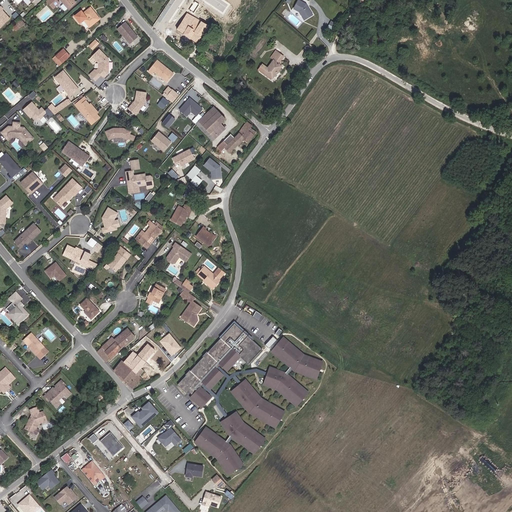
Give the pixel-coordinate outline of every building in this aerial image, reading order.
[(58,0),(67,10),(75,4),(71,0),(58,0)] [(313,15),(306,4),(300,0),(297,0),(293,8),(298,11),(304,21),(313,15)] [(0,27),(10,18),(0,7),(0,27)] [(92,7),(85,12),(83,10),(77,16),(81,23),(85,20),(91,27),(101,19),(92,7)] [(193,14),(189,12),(177,30),(198,43),(210,25),(193,14)] [(139,37),(127,22),(119,29),(132,43),(139,37)] [(93,49),(98,43),(95,40),(89,46),(93,49)] [(65,50),(58,56),(64,63),(71,57),(65,50)] [(108,73),(109,71),(110,62),(108,61),(109,60),(101,51),(94,57),(100,64),(100,69),(98,71),(96,71),(91,76),(96,81),(102,76),(104,78),(109,74),(108,73)] [(260,68),(272,78),(282,65),(279,64),(284,57),(277,51),(272,57),(274,59),(268,68),(263,64),(260,68)] [(175,74),(162,64),(157,60),(148,72),(152,75),(154,71),(156,72),(169,82),(175,74)] [(282,65),(272,78),(274,78),(283,67),(282,65)] [(79,89),(63,71),(55,79),(71,97),(79,89)] [(137,115),(145,105),(147,93),(138,91),(136,101),(130,109),(137,115)] [(180,96),(173,91),(168,97),(175,102),(180,96)] [(169,101),(163,97),(157,105),(163,109),(169,101)] [(93,112),(88,106),(83,99),(74,106),(85,119),(88,117),(90,120),(97,114),(95,111),(93,112)] [(191,99),(181,111),(188,117),(192,113),(197,117),(203,110),(197,105),(196,105),(193,103),(194,102),(191,99)] [(49,113),(44,108),(42,110),(34,102),(26,110),(32,116),(33,115),(37,120),(42,120),(49,113)] [(215,106),(210,111),(201,121),(218,138),(227,128),(222,123),(226,118),(215,106)] [(169,129),(176,120),(170,116),(163,124),(169,129)] [(257,134),(252,131),(255,125),(248,121),(241,131),(236,137),(233,133),(219,146),(223,150),(228,147),(232,152),(246,139),(252,142),(257,134)] [(35,139),(26,127),(21,127),(22,123),(15,122),(15,127),(10,126),(3,132),(10,140),(14,137),(16,137),(16,134),(22,135),(27,141),(29,144),(35,139)] [(136,136),(132,134),(133,132),(126,129),(116,129),(109,132),(112,139),(119,136),(123,136),(130,139),(130,138),(135,140),(136,136)] [(169,138),(174,142),(178,136),(173,132),(169,138)] [(165,152),(172,143),(168,140),(167,140),(166,139),(160,133),(152,142),(165,152)] [(27,141),(22,135),(16,134),(16,137),(20,138),(27,145),(29,144),(27,141)] [(91,156),(71,141),(64,151),(84,166),(91,156)] [(191,151),(174,159),(177,165),(180,164),(182,167),(188,163),(189,163),(196,160),(191,151)] [(7,152),(0,158),(0,161),(13,177),(22,169),(7,152)] [(221,167),(211,159),(205,166),(213,172),(213,180),(219,179),(222,177),(221,167)] [(141,169),(139,161),(132,162),(133,171),(141,169)] [(66,178),(73,171),(66,165),(60,172),(66,178)] [(188,174),(194,179),(201,169),(195,165),(188,174)] [(149,185),(147,174),(135,176),(135,171),(128,172),(131,194),(141,192),(140,186),(149,185)] [(35,187),(43,180),(35,172),(23,183),(32,194),(37,189),(35,187)] [(37,189),(45,183),(43,180),(35,187),(37,189)] [(71,199),(76,194),(77,195),(81,191),(72,182),(56,198),(63,205),(70,198),(71,199)] [(151,192),(146,199),(150,201),(154,194),(151,192)] [(0,222),(7,223),(8,208),(14,202),(8,195),(0,201),(0,222)] [(189,218),(194,208),(187,205),(186,208),(181,205),(174,220),(183,225),(185,221),(187,222),(189,218)] [(120,220),(116,221),(116,219),(119,214),(111,208),(104,217),(107,227),(104,228),(105,232),(118,229),(117,227),(122,226),(120,220)] [(149,248),(164,230),(152,221),(149,225),(152,227),(147,233),(143,230),(137,239),(140,241),(149,248)] [(29,243),(43,230),(36,222),(16,241),(22,247),(28,242),(29,243)] [(209,228),(205,226),(198,235),(212,245),(218,237),(208,230),(209,228)] [(87,243),(99,252),(103,245),(92,237),(87,243)] [(180,256),(188,262),(194,254),(177,242),(174,246),(175,246),(168,256),(169,259),(173,262),(176,262),(180,256)] [(82,263),(87,252),(84,250),(83,251),(77,248),(70,245),(65,255),(82,263)] [(119,272),(133,255),(122,246),(108,263),(119,272)] [(68,275),(57,262),(47,271),(53,278),(56,275),(61,281),(68,275)] [(214,288),(227,273),(220,268),(216,273),(206,266),(199,275),(214,288)] [(193,282),(188,279),(183,287),(186,290),(191,293),(195,286),(192,284),(193,282)] [(152,292),(149,297),(150,297),(155,299),(160,302),(167,288),(158,283),(156,287),(153,293),(152,292)] [(182,296),(193,303),(194,301),(197,297),(191,293),(186,290),(182,296)] [(24,307),(19,302),(22,300),(16,294),(8,301),(9,302),(2,308),(9,315),(8,316),(14,322),(15,321),(18,325),(29,315),(22,308),(24,307)] [(82,304),(88,310),(86,312),(93,319),(101,310),(89,298),(82,304)] [(183,318),(194,327),(198,322),(198,315),(203,308),(194,301),(193,303),(183,318)] [(258,313),(251,309),(248,314),(254,318),(258,313)] [(245,363),(259,347),(243,333),(230,322),(221,332),(205,350),(204,350),(200,355),(200,356),(195,362),(215,379),(220,373),(214,368),(217,364),(224,369),(236,355),(245,363)] [(161,331),(165,336),(170,332),(167,327),(161,331)] [(105,347),(99,352),(108,362),(137,336),(129,328),(118,338),(117,340),(117,341),(107,350),(105,347)] [(32,334),(24,341),(37,356),(45,348),(32,334)] [(300,352),(279,335),(268,349),(287,364),(282,370),(267,365),(262,381),(274,386),(295,403),(306,389),(285,372),(290,366),(292,367),(314,375),(319,359),(300,352)] [(117,341),(117,340),(115,338),(105,347),(107,350),(117,341)] [(143,367),(158,349),(151,343),(141,355),(140,354),(139,355),(136,352),(126,363),(124,361),(116,370),(133,389),(143,377),(141,375),(146,370),(143,367)] [(215,379),(195,362),(188,370),(187,369),(183,374),(183,375),(175,385),(185,394),(186,392),(190,395),(188,397),(189,397),(200,407),(209,397),(198,387),(202,383),(207,388),(215,379)] [(17,379),(7,368),(0,374),(0,393),(3,391),(5,393),(12,388),(10,385),(17,379)] [(274,425),(283,410),(258,396),(242,378),(229,390),(247,410),(258,416),(274,425)] [(67,385),(64,381),(58,386),(58,387),(56,389),(52,392),(54,395),(50,399),(51,399),(57,407),(62,404),(59,401),(66,395),(68,398),(73,395),(66,386),(67,385)] [(55,388),(45,396),(49,401),(51,399),(50,399),(54,395),(52,392),(56,389),(55,388)] [(151,418),(157,412),(149,402),(142,408),(143,409),(141,411),(142,412),(140,413),(138,411),(135,414),(144,424),(147,421),(144,419),(148,415),(151,418)] [(41,413),(40,408),(32,410),(33,415),(26,430),(39,436),(41,430),(38,429),(40,425),(48,422),(45,412),(41,413)] [(231,436),(254,451),(254,450),(264,437),(242,422),(234,411),(220,421),(229,434),(224,441),(204,427),(194,441),(217,457),(228,473),(242,463),(229,444),(227,443),(231,436)] [(144,424),(135,414),(132,416),(141,426),(144,424)] [(170,428),(158,438),(165,446),(171,441),(174,445),(180,440),(170,428)] [(110,432),(99,441),(106,448),(108,446),(115,455),(123,447),(110,432)] [(98,439),(93,434),(88,438),(93,444),(98,439)] [(182,450),(185,453),(193,447),(190,443),(182,450)] [(115,455),(108,446),(106,448),(112,456),(115,455)] [(0,461),(3,465),(9,458),(3,451),(0,451),(0,461)] [(62,457),(66,464),(72,460),(67,453),(62,457)] [(93,461),(83,470),(97,485),(103,480),(107,477),(93,461)] [(201,476),(203,466),(187,463),(185,476),(191,477),(192,475),(201,476)] [(49,488),(58,481),(52,473),(53,472),(50,469),(35,481),(41,488),(47,484),(49,488)] [(216,474),(211,479),(217,485),(218,483),(220,486),(224,482),(216,474)] [(68,504),(77,497),(69,488),(68,489),(66,486),(53,497),(59,504),(64,500),(68,504)] [(206,492),(201,504),(208,506),(208,504),(217,507),(220,497),(206,492)] [(27,494),(17,504),(23,511),(31,511),(38,506),(27,494)] [(152,510),(149,511),(164,511),(168,510),(169,511),(178,511),(165,496),(156,504),(158,506),(156,507),(155,505),(151,508),(152,510)] [(136,502),(141,508),(147,503),(142,497),(136,502)]
